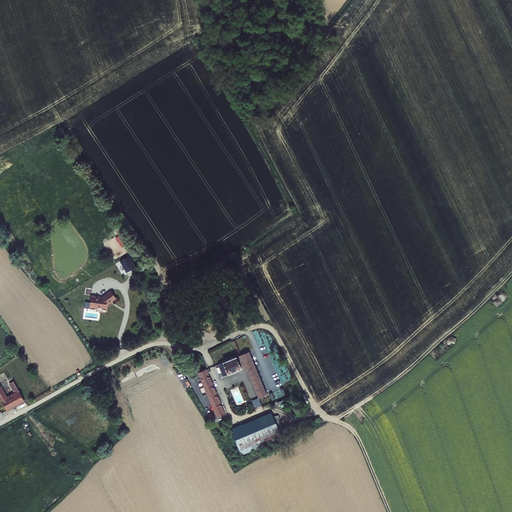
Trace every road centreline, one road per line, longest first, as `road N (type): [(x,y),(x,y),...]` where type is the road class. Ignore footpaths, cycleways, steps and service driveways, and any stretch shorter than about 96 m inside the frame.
road 1 (track): [(388,511),(352,423),(346,415),(316,418),(269,327),(205,348),(169,342)]
road 2 (track): [(511,274),(346,415)]
road 3 (unclassified): [(169,342),(148,345),(0,423)]
